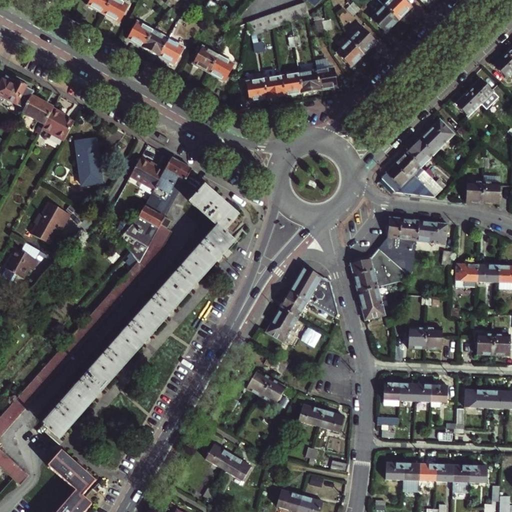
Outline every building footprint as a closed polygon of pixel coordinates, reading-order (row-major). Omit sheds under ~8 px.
[(103,13),(110,0),(91,0),(88,5),(103,13)] [(120,0),(110,0),(103,13),(119,22),(129,5),(120,0)] [(208,9),(214,2),(211,0),(209,0),(205,6),(208,9)] [(403,0),(389,0),(384,5),(398,20),(411,7),(403,0)] [(305,1),(298,4),(303,17),(310,15),(305,1)] [(208,9),(212,12),(217,5),(214,2),(208,9)] [(353,2),(350,5),(356,12),(359,9),(353,2)] [(298,4),(290,6),(295,20),(303,17),(298,4)] [(353,15),(356,12),(350,5),(347,8),(353,15)] [(385,32),(398,20),(384,5),(372,18),(385,32)] [(290,6),(283,9),(288,22),(295,20),(290,6)] [(288,22),(283,9),(275,12),(280,25),(288,22)] [(176,17),(179,20),(185,13),(182,11),(176,17)] [(280,25),(275,12),(268,15),(273,28),(280,25)] [(185,13),(179,20),(182,23),(188,16),(185,13)] [(261,17),(265,30),(273,28),(268,15),(261,17)] [(258,33),(265,30),(261,17),(254,20),(258,33)] [(316,32),(324,31),(322,21),(321,19),(314,20),(316,32)] [(254,20),(247,23),(251,35),(258,33),(254,20)] [(144,48),(154,30),(138,22),(128,39),(144,48)] [(362,27),(350,40),(363,54),(376,42),(362,27)] [(169,39),(154,30),(144,48),(160,57),(170,39),(169,39)] [(229,35),(224,43),(228,45),(233,37),(229,35)] [(184,48),(170,39),(160,57),(161,57),(175,65),(184,48)] [(351,66),(363,54),(350,40),(337,52),(351,66)] [(208,72),(218,54),(203,46),(193,63),(208,72)] [(506,78),(511,72),(511,58),(507,53),(494,65),(506,78)] [(234,63),(218,54),(208,72),(224,81),(234,63)] [(329,57),(317,60),(318,68),(331,66),(329,57)] [(334,68),(317,71),(320,90),(337,88),(334,68)] [(317,71),(299,74),(302,93),(320,90),(317,71)] [(299,74),(281,76),(284,96),(302,93),(299,74)] [(31,96),(34,92),(5,76),(0,84),(0,96),(24,110),(31,96)] [(263,79),(266,99),(284,96),(281,76),(263,79)] [(250,101),(266,99),(263,79),(246,82),(250,101)] [(480,79),(468,91),(480,104),(493,91),(480,79)] [(467,116),(480,104),(468,91),(455,104),(467,116)] [(54,109),(31,96),(24,110),(22,113),(44,126),(54,109)] [(61,113),(54,109),(44,126),(66,138),(75,122),(61,114),(61,113)] [(439,120),(419,140),(433,154),(454,134),(439,120)] [(472,134),(463,125),(457,130),(466,140),(472,134)] [(75,141),(82,184),(102,181),(95,137),(75,141)] [(433,154),(419,140),(407,152),(442,189),(450,181),(429,159),(433,154)] [(442,189),(407,152),(386,172),(405,169),(410,176),(417,170),(420,174),(417,178),(434,196),(442,189)] [(470,166),(484,167),(484,158),(480,157),(480,152),(473,152),(471,155),(470,166)] [(192,169),(172,158),(166,169),(154,190),(138,218),(118,239),(119,240),(129,252),(129,253),(127,256),(129,258),(125,263),(131,268),(137,262),(138,263),(141,258),(145,253),(148,246),(152,239),(156,232),(160,226),(164,218),(192,169)] [(154,190),(166,169),(157,165),(156,167),(140,158),(130,177),(154,190)] [(467,181),(466,202),(483,203),(483,182),(467,181)] [(499,204),(500,182),(483,182),(483,203),(499,204)] [(98,362),(43,425),(58,438),(84,408),(233,241),(223,232),(237,217),(204,188),(190,203),(218,228),(98,362)] [(49,245),(55,234),(60,225),(63,227),(67,221),(69,215),(48,203),(45,209),(41,215),(39,214),(33,224),(35,224),(30,235),(49,245)] [(171,221),(164,218),(160,226),(166,229),(171,221)] [(412,271),(415,242),(417,221),(388,218),(387,239),(379,247),(403,269),(406,265),(412,271)] [(417,221),(415,242),(445,245),(447,224),(417,221)] [(171,232),(166,229),(160,226),(156,232),(152,239),(148,246),(145,253),(141,258),(138,263),(137,262),(131,268),(127,274),(121,280),(116,285),(111,292),(106,298),(101,303),(96,309),(91,315),(85,321),(81,326),(75,332),(70,338),(65,344),(61,348),(60,350),(54,356),(50,361),(45,367),(40,373),(34,378),(29,384),(24,390),(18,396),(14,402),(9,408),(3,414),(0,417),(0,468),(2,470),(8,475),(12,479),(13,480),(20,486),(29,475),(23,470),(17,465),(11,460),(6,455),(0,449),(0,437),(4,434),(8,428),(13,423),(19,416),(24,411),(29,405),(34,400),(40,393),(44,388),(50,382),(55,376),(60,370),(65,365),(70,359),(76,353),(81,347),(85,341),(91,336),(95,330),(100,325),(106,318),(111,312),(116,307),(122,301),(127,295),(132,289),(137,283),(142,278),(147,272),(153,265),(155,263),(157,259),(160,253),(164,245),(168,238),(171,232)] [(369,258),(349,263),(357,292),(377,286),(406,277),(409,274),(403,269),(379,247),(369,258)] [(3,268),(22,279),(28,267),(33,270),(38,261),(15,248),(3,268)] [(441,264),(449,265),(451,252),(442,252),(441,264)] [(477,281),(478,265),(455,264),(455,281),(477,281)] [(406,265),(403,269),(409,274),(412,271),(406,265)] [(499,266),(478,265),(477,281),(498,282),(499,266)] [(511,266),(499,266),(498,282),(498,288),(511,289),(511,283),(511,266)] [(310,271),(304,267),(289,293),(306,303),(320,311),(327,315),(334,318),(337,313),(328,281),(310,271)] [(357,292),(364,319),(384,314),(377,286),(357,292)] [(280,308),(297,318),(306,303),(289,293),(280,308)] [(297,318),(280,308),(266,332),(284,342),(297,318)] [(387,327),(393,325),(399,324),(397,316),(385,319),(387,327)] [(424,349),(424,329),(408,329),(408,349),(424,349)] [(441,330),(424,329),(424,349),(440,350),(441,330)] [(492,355),(493,335),(476,334),(475,355),(492,355)] [(510,335),(493,335),(492,355),(509,356),(510,335)] [(279,364),(285,367),(289,361),(277,354),(273,360),(279,364)] [(269,368),(272,363),(266,359),(263,364),(269,368)] [(273,360),(272,363),(269,368),(275,371),(279,364),(273,360)] [(279,364),(275,371),(281,374),(285,368),(285,367),(279,364)] [(285,368),(281,374),(286,377),(290,370),(285,368)] [(245,389),(259,397),(270,379),(256,371),(245,389)] [(270,379),(259,397),(274,406),(285,388),(270,379)] [(382,400),(399,401),(400,384),(383,383),(382,400)] [(414,401),(415,385),(400,384),(399,401),(414,401)] [(414,401),(431,402),(432,386),(415,385),(414,401)] [(447,387),(432,386),(431,402),(446,403),(447,387)] [(486,408),(486,391),(464,390),(463,407),(486,408)] [(508,392),(486,391),(486,408),(486,413),(499,413),(499,408),(507,409),(508,392)] [(318,427),(322,411),(302,405),(297,421),(318,427)] [(455,429),(463,429),(463,424),(461,424),(462,409),(456,409),(456,424),(455,424),(455,429)] [(322,411),(318,427),(339,433),(343,417),(322,411)] [(397,426),(398,422),(377,421),(376,425),(381,426),(380,437),(392,438),(393,426),(397,426)] [(455,429),(445,429),(445,433),(439,433),(439,441),(451,441),(452,433),(454,433),(455,429)] [(462,434),(454,433),(454,441),(462,442),(462,434)] [(205,459),(223,470),(232,456),(213,445),(205,459)] [(80,495),(94,480),(60,451),(48,466),(76,492),(58,511),(83,511),(91,504),(80,495)] [(223,470),(242,481),(250,467),(232,456),(223,470)] [(331,460),(330,469),(345,473),(347,463),(331,460)] [(284,463),(282,469),(299,473),(300,467),(284,463)] [(385,479),(402,480),(403,464),(386,463),(385,479)] [(419,464),(403,464),(402,480),(418,481),(419,464)] [(436,465),(419,464),(418,481),(420,481),(420,485),(435,486),(435,481),(436,465)] [(452,466),(436,465),(435,481),(452,482),(452,466)] [(469,466),(452,466),(452,482),(469,482),(469,466)] [(469,466),(469,482),(485,483),(486,467),(469,466)] [(0,477),(7,484),(12,479),(8,475),(2,470),(0,468),(0,477)] [(311,475),(311,484),(323,485),(324,475),(311,475)] [(202,496),(206,499),(211,491),(207,488),(202,496)] [(280,490),(275,506),(294,511),(296,511),(302,497),(280,490)] [(211,491),(206,499),(210,501),(215,493),(211,491)] [(375,506),(384,506),(384,502),(388,502),(389,495),(375,494),(375,506)] [(505,511),(506,510),(511,509),(511,505),(506,506),(506,497),(499,496),(498,511),(505,511)] [(318,511),(322,503),(302,497),(296,511),(318,511)]
